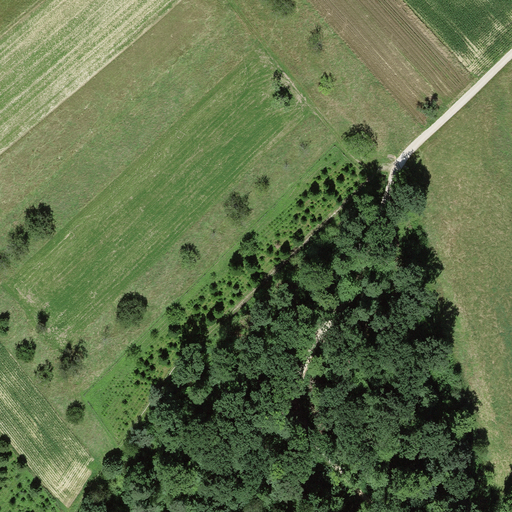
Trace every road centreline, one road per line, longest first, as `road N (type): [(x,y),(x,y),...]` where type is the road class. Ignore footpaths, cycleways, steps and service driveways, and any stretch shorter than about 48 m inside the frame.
road 1 (track): [(396,165),(356,285),(326,324),(230,511)]
road 2 (track): [(378,511),(300,421),(296,380)]
road 3 (track): [(511,54),(396,165)]
